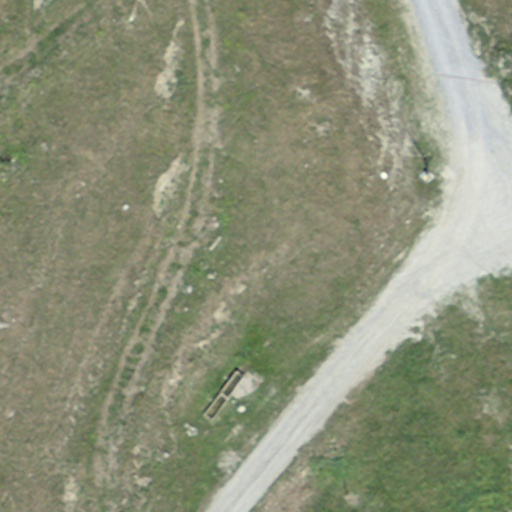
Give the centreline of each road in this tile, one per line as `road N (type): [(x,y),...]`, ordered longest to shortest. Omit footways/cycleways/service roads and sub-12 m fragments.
road 1 (track): [(200,0),(209,98),(200,202),(120,404),(108,444),(104,511)]
road 2 (track): [(228,511),(473,181)]
road 3 (track): [(416,0),(473,181)]
road 4 (track): [(0,90),(106,0)]
